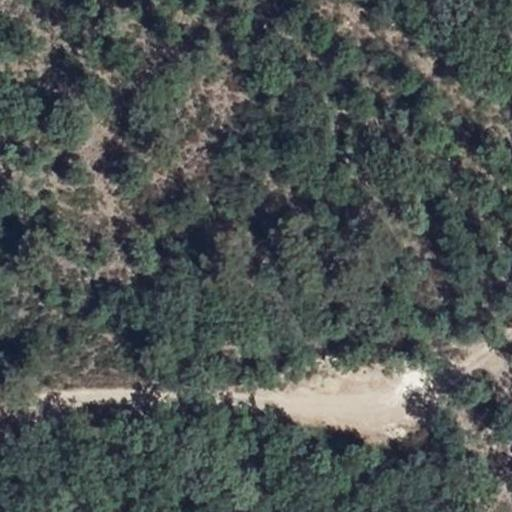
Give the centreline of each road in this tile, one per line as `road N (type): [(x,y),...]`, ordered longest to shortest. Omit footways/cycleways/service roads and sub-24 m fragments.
road 1 (track): [(388,399),(75,396),(0,411)]
road 2 (track): [(511,305),(388,399)]
